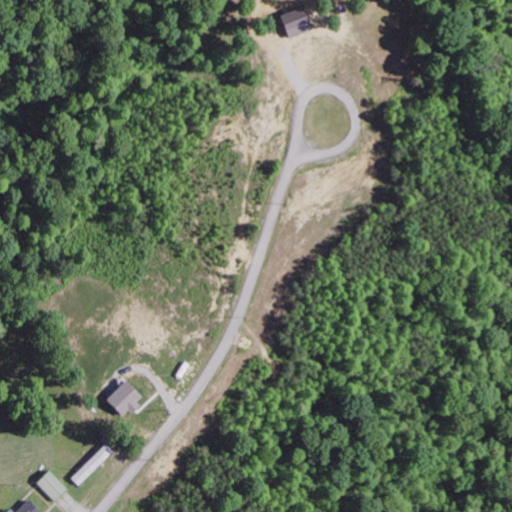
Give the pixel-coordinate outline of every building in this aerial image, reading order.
[(310,30),(300,7),(278,16),(287,39),(310,30)] [(105,400),(122,418),(142,399),(125,381),(105,400)] [(71,479),(79,487),(112,451),(104,444),(71,479)] [(35,483),(53,502),(67,489),(49,470),(35,483)] [(39,511),(28,500),(14,511),(12,511),(9,509),(6,511),(39,511)]
